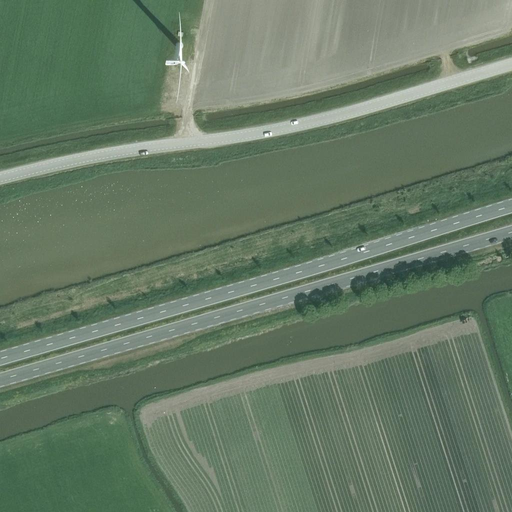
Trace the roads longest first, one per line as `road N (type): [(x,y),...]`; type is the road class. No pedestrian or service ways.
road 1 (primary): [(511,205),(0,358)]
road 2 (primary): [(0,379),(511,232)]
road 3 (unclassified): [(0,178),(306,123),(511,64)]
